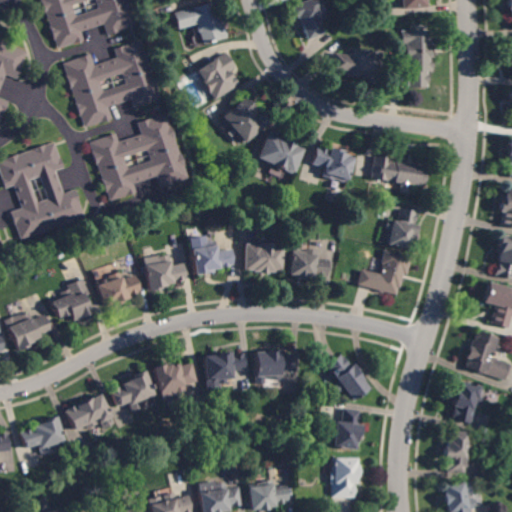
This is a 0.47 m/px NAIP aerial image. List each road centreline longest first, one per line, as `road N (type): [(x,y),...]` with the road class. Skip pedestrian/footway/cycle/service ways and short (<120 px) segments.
road 1 (residential): [(402,511),(410,394),(463,188),(468,0)]
road 2 (residential): [(427,339),(295,314),(205,318),(112,344),(0,392)]
road 3 (residential): [(468,130),(318,104),(275,67),(251,0)]
road 4 (residential): [(3,0),(25,22),(40,66),(31,103),(0,135)]
